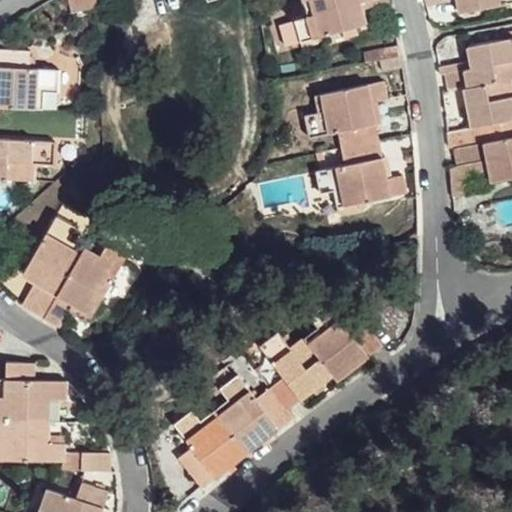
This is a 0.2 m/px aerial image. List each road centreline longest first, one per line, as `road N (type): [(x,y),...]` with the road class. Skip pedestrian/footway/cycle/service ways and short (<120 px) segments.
road 1 (residential): [(455,340),(421,90),(396,0)]
road 2 (residential): [(455,340),(390,387),(310,428),(208,511)]
road 3 (residential): [(0,317),(96,374),(143,511)]
